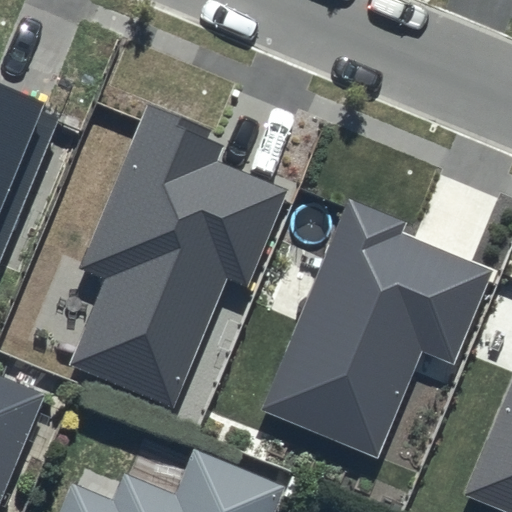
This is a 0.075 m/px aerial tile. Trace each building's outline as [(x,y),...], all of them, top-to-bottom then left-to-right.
[(0,262),(61,119),(43,112),(46,106),(0,86),(0,262)] [(213,129),(150,103),(83,267),(109,277),(72,368),(175,409),(228,280),(249,289),(290,189),(218,160),(224,146),(208,139),(213,129)] [(407,222),(349,198),(263,409),(379,456),(422,350),(454,363),(492,271),(402,234),(407,222)] [(0,380),(0,497),(42,398),(0,380)] [(511,511),(511,383),(466,497),(504,511),(511,511)] [(267,511),(276,491),(277,490),(190,454),(170,501),(114,478),(105,499),(69,485),(57,511),(267,511)]
